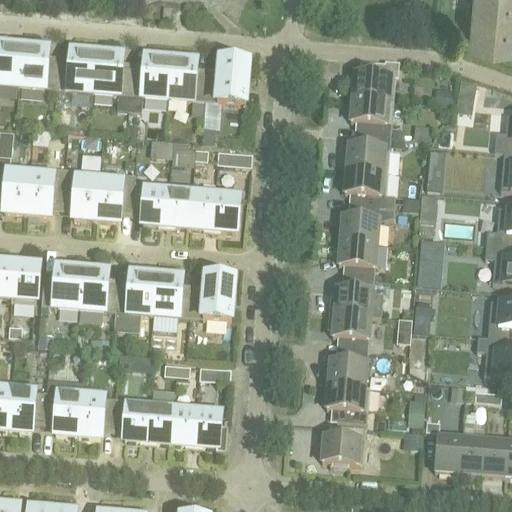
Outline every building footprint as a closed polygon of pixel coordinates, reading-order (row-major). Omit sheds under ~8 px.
[(511,0),(472,0),(472,1),(471,11),(469,41),(511,44),(511,0)] [(0,90),(19,93),(23,52),(0,50),(0,90)] [(46,66),(47,57),(48,54),(23,52),(19,93),(21,93),(20,105),(42,107),(43,95),(56,96),(59,67),(46,66)] [(72,56),(72,59),(71,68),(59,67),(56,96),(93,99),(97,58),(72,56)] [(93,99),(131,102),(133,73),(121,72),(122,61),(97,58),(93,99)] [(145,74),(133,73),(131,102),(168,105),(171,65),(146,63),(145,74)] [(171,65),(168,105),(205,108),(207,79),(195,78),(196,67),(171,65)] [(354,80),(353,104),(394,107),(397,71),(367,68),(366,81),(354,80)] [(219,80),(207,79),(205,108),(245,111),(248,71),(220,69),(219,80)] [(460,87),(458,100),(474,102),(476,90),(460,87)] [(435,93),(434,110),(454,111),(455,95),(435,93)] [(391,143),(394,107),(353,104),(351,128),(362,129),(361,141),(391,143)] [(496,140),(494,158),(511,160),(511,122),(507,122),(505,140),(496,140)] [(63,130),(63,138),(74,138),(74,130),(63,130)] [(130,130),(129,142),(138,143),(139,131),(130,130)] [(203,135),(202,150),(214,151),(215,136),(203,135)] [(393,135),(392,143),(398,144),(404,144),(404,136),(393,135)] [(348,152),(346,176),(387,179),(391,143),(361,141),(360,153),(348,152)] [(403,154),(404,145),(393,144),(392,153),(403,154)] [(195,167),(196,156),(183,155),(182,166),(195,167)] [(209,157),(196,156),(195,167),(208,168),(209,157)] [(428,172),(426,196),(440,197),(442,173),(444,158),(429,157),(428,172)] [(217,171),(228,172),(252,173),(253,161),(218,158),(217,171)] [(511,160),(494,158),(494,159),(503,160),(500,197),(511,198),(511,160)] [(0,170),(0,205),(5,206),(4,218),(27,220),(31,173),(0,170)] [(50,210),(62,211),(65,176),(31,173),(27,220),(49,222),(50,210)] [(96,226),(100,178),(65,176),(62,211),(75,212),(74,224),(96,226)] [(384,215),(387,179),(346,176),(344,199),(356,200),(355,213),(380,215),(384,215)] [(118,228),(119,221),(119,216),(132,217),(135,181),(100,178),(96,226),(118,228)] [(166,232),(170,193),(148,191),(148,190),(135,189),(136,181),(135,181),(132,217),(144,218),(143,230),(166,232)] [(166,232),(189,234),(193,195),(170,193),(166,232)] [(189,234),(212,236),(215,197),(214,197),(214,201),(193,200),(193,195),(189,234)] [(215,197),(212,236),(236,238),(239,199),(215,197)] [(420,218),(418,243),(433,244),(436,204),(421,202),(421,205),(420,218)] [(342,224),(340,248),(377,251),(380,215),(355,213),(353,225),(342,224)] [(487,238),(486,251),(511,253),(511,215),(499,214),(496,239),(487,238)] [(417,279),(416,292),(440,294),(441,282),(444,248),(420,246),(417,279)] [(374,286),(377,251),(340,248),(338,271),(349,272),(348,284),(374,286)] [(511,253),(486,251),(484,265),(494,266),(492,290),(511,291),(511,253)] [(15,269),(0,267),(0,302),(11,303),(11,308),(12,308),(15,269)] [(39,271),(15,269),(12,308),(35,310),(39,271)] [(41,312),(79,315),(82,275),(58,273),(57,284),(43,283),(41,312)] [(107,277),(82,275),(79,315),(115,318),(116,318),(118,289),(106,288),(107,277)] [(381,280),(381,287),(390,287),(391,279),(381,278),(381,280)] [(131,290),(118,289),(116,318),(115,318),(114,337),(140,339),(141,320),(153,321),(156,281),(132,279),(131,290)] [(153,321),(190,324),(193,296),(180,295),(181,283),(156,281),(153,321)] [(331,303),(330,319),(371,322),(374,286),(348,284),(347,297),(336,296),(336,304),(331,303)] [(205,297),(193,296),(190,324),(230,328),(232,314),(234,288),(206,285),(205,297)] [(477,344),(477,345),(511,347),(511,309),(490,308),(487,345),(477,344)] [(413,338),(428,340),(430,312),(415,311),(413,338)] [(368,358),(371,322),(330,319),(329,335),(333,335),(332,343),(343,344),(342,356),(368,358)] [(10,332),(9,343),(22,344),(22,334),(10,332)] [(52,355),(53,342),(39,341),(38,354),(52,355)] [(109,345),(91,344),(90,358),(107,359),(109,345)] [(511,347),(477,345),(476,358),(486,359),(484,383),(511,385),(511,359),(511,360),(511,357),(511,347)] [(187,360),(202,362),(203,352),(188,351),(187,360)] [(152,353),(151,362),(164,364),(165,355),(152,353)] [(330,368),(328,391),(369,395),(369,394),(365,393),(368,358),(342,356),(341,368),(330,368)] [(119,374),(131,374),(132,362),(120,361),(119,374)] [(164,382),(177,383),(178,372),(165,371),(164,382)] [(190,373),(178,372),(177,383),(189,384),(190,373)] [(199,387),(210,387),(211,374),(200,374),(199,387)] [(366,430),(369,395),(328,391),(326,415),(337,416),(336,428),(366,430)] [(451,392),(450,406),(464,407),(464,397),(465,393),(451,392)] [(0,435),(8,436),(12,396),(0,394),(0,435)] [(12,396),(8,436),(31,438),(32,426),(44,427),(46,399),(12,396)] [(488,409),(488,399),(476,398),(475,408),(488,409)] [(55,440),(78,442),(81,402),(46,399),(44,427),(56,428),(55,440)] [(488,399),(488,409),(501,410),(502,400),(488,399)] [(101,432),(113,433),(116,405),(81,402),(78,442),(100,444),(101,432)] [(125,446),(148,448),(152,409),(129,407),(129,406),(116,405),(113,433),(126,434),(125,446)] [(409,405),(408,431),(424,432),(425,405),(409,405)] [(174,411),(152,409),(148,448),(171,450),(174,411)] [(171,450),(194,452),(197,413),(174,411),(171,450)] [(198,413),(197,413),(194,452),(217,454),(220,420),(197,418),(198,413)] [(439,439),(440,429),(427,427),(426,438),(439,439)] [(366,434),(336,432),(335,444),(324,443),(322,468),(332,469),(331,471),(330,471),(330,473),(349,474),(349,473),(348,473),(348,470),(363,471),(366,434)] [(423,439),(404,438),(402,454),(421,455),(423,439)] [(459,479),(462,445),(438,443),(436,476),(434,476),(434,477),(459,479)] [(459,479),(482,481),(485,447),(462,445),(459,479)] [(507,449),(485,447),(482,481),(505,483),(507,449)]
